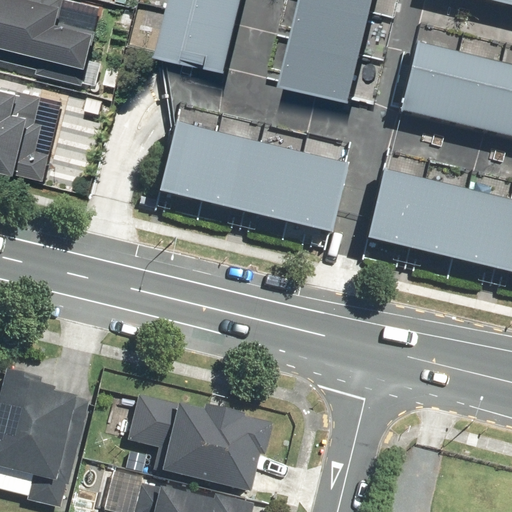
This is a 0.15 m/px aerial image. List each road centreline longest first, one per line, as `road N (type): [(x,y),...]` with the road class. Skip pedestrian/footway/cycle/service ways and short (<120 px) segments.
road 1 (secondary): [(0,253),(377,349)]
road 2 (residential): [(377,349),(337,511)]
road 3 (secondary): [(377,349),(511,381)]
